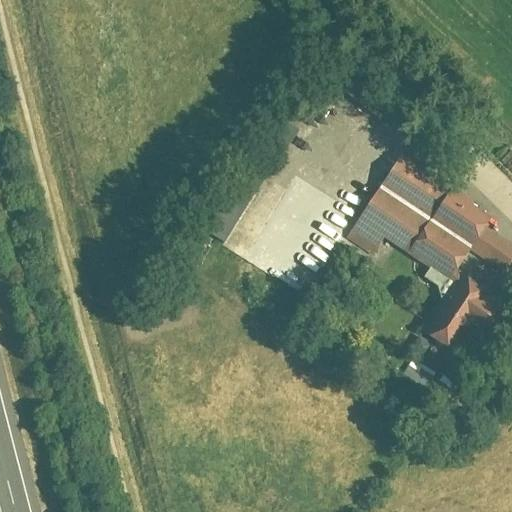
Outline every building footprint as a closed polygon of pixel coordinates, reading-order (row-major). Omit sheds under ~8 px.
[(448,182),(405,153),(382,187),(425,217),(448,182)] [(448,182),(425,217),(472,249),(486,228),(495,215),(448,182)] [(425,217),(382,187),(346,239),(373,257),(384,240),(401,252),(403,249),(425,217)] [(425,217),(403,249),(450,281),(472,249),(425,217)] [(506,272),(511,263),(511,245),(486,228),(472,249),(506,272)] [(460,277),(422,333),(454,355),(473,327),(479,331),(498,304),(460,277)] [(420,360),(410,378),(432,391),(443,374),(420,360)]
